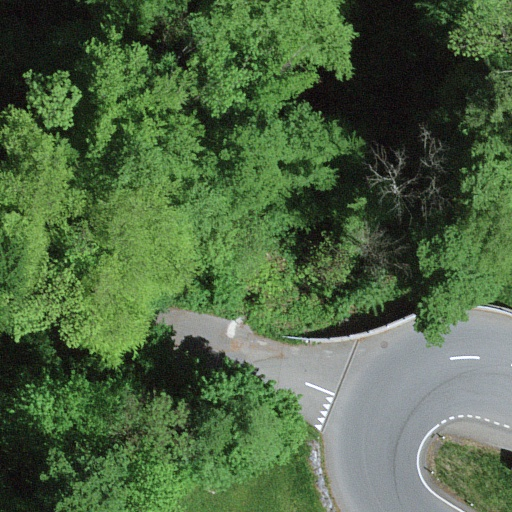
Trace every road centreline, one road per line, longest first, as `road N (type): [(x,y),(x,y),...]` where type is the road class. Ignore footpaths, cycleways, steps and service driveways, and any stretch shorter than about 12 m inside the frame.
road 1 (track): [(0,181),(379,426)]
road 2 (secondary): [(394,511),(374,473),(379,426),(403,388),(447,358),(511,366)]
